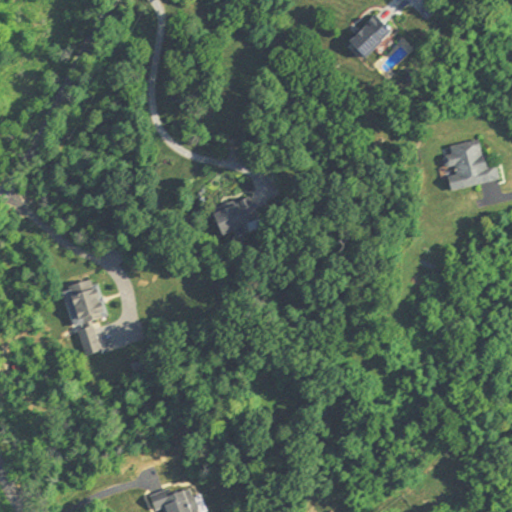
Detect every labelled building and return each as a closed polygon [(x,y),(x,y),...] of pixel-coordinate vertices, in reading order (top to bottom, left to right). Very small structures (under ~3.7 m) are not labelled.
[(363,63),(390,33),(372,17),(345,46),(363,63)] [(497,184),(494,168),(483,170),(477,143),(438,152),(443,172),(444,172),(449,194),(497,184)] [(257,222),(248,201),(207,219),(217,241),(257,222)] [(102,323),(95,285),(63,291),(71,329),(102,323)] [(75,335),(82,360),(98,356),(90,330),(75,335)] [(154,511),(160,510),(160,511),(188,511),(182,489),(146,500),(149,511),(154,511)]
